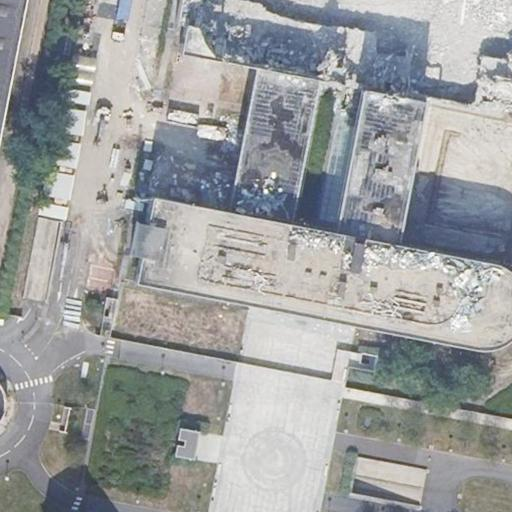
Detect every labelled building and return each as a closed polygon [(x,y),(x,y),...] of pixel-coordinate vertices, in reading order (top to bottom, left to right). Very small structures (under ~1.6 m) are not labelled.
[(0,0),(0,113),(22,0),(0,0)] [(91,225),(102,239),(146,206),(135,192),(118,169),(126,163),(127,164),(177,128),(241,81),(238,74),(233,62),(228,48),(225,35),(222,22),(222,12),(152,0),(74,0),(62,66),(105,74),(111,93),(89,110),(81,100),(54,120),(33,215),(41,226),(74,202),(91,225)] [(511,124),(505,132),(488,144),(501,181),(510,218),(511,217),(511,279),(509,280),(511,324),(511,124)] [(511,324),(509,280),(493,281),(442,285),(439,262),(450,260),(444,229),(440,230),(426,180),(424,181),(420,170),(404,172),(385,172),(361,169),(339,163),(317,155),(302,145),(291,138),(277,126),(267,133),(265,132),(237,153),(235,150),(215,166),(216,169),(194,185),(195,188),(147,221),(140,211),(102,239),(110,249),(79,272),(96,293),(105,286),(111,287),(111,290),(113,290),(112,296),(195,310),(195,305),(201,305),(200,309),(291,323),(295,297),(276,294),(274,307),(238,302),(241,282),(238,282),(243,252),(265,236),(273,240),(289,247),(307,254),(326,259),(347,264),(362,267),(365,290),(367,309),(367,319),(333,314),(334,302),(315,299),(312,326),(406,338),(407,332),(419,334),(418,339),(449,344),(448,329),(498,325),(511,324)] [(199,430),(179,427),(177,438),(184,439),(183,445),(176,444),(174,455),(194,458),(199,430)]
